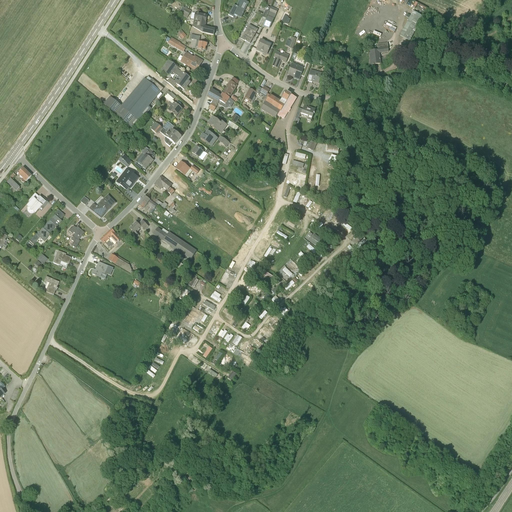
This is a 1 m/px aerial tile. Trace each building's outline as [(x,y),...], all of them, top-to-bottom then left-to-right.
[(228,16),(233,18),(235,15),(241,18),(244,13),(243,13),(248,3),(244,1),(240,9),(238,8),(234,5),(231,11),(228,16)] [(269,29),(274,19),(278,10),(274,9),(274,7),(272,6),(269,12),(268,16),(263,26),(269,29)] [(185,9),(183,7),(180,12),(183,13),(182,15),(186,17),(187,16),(188,17),(191,11),(186,8),(185,9)] [(410,41),(423,17),(413,11),(400,35),(410,41)] [(213,35),(215,30),(205,28),(206,23),(207,17),(195,14),(194,20),(194,23),(195,23),(194,26),(196,27),(195,29),(202,33),(213,35)] [(250,44),(258,30),(249,25),(241,39),(245,41),(245,42),(246,42),(250,44)] [(182,40),(186,36),(181,30),(177,34),(182,40)] [(206,47),(207,44),(199,43),(200,37),(191,35),(190,40),(196,41),(195,49),(197,49),(197,50),(201,50),(201,51),(202,51),(206,51),(206,47)] [(294,49),(298,40),(291,37),(287,47),(292,48),(294,49)] [(265,41),(261,40),(256,50),(267,55),(271,45),(272,44),(265,41)] [(181,43),(178,41),(177,43),(175,42),(173,46),(175,47),(174,48),(183,53),(186,48),(180,44),(181,43)] [(387,47),(387,45),(378,46),(378,48),(378,50),(368,51),(369,52),(370,60),(372,59),(373,66),(374,66),(374,65),(381,64),(379,54),(388,53),(388,47),(387,47)] [(283,54),(276,51),(273,58),(275,59),(272,66),(278,69),(281,61),(286,63),(289,55),(284,53),(283,54)] [(196,71),(202,63),(193,58),(194,57),(186,53),(180,62),(196,71)] [(185,75),(180,71),(181,70),(176,66),(169,60),(161,71),(168,76),(171,72),(181,79),(179,82),(176,80),(175,82),(170,79),(167,82),(174,88),(177,85),(184,90),(189,85),(188,84),(189,82),(188,81),(190,79),(185,75)] [(300,78),(303,69),(293,64),(288,75),(292,77),(293,75),(300,78)] [(319,84),(321,73),(310,70),(308,81),(319,84)] [(301,80),(295,79),(294,80),(286,78),(285,83),(299,86),(301,80)] [(149,83),(144,79),(121,107),(111,98),(105,106),(134,130),(148,113),(146,110),(163,89),(152,79),(149,83)] [(229,98),(237,86),(236,85),(237,82),(232,79),(223,94),(224,94),(229,98)] [(265,96),(269,90),(263,86),(260,92),(265,96)] [(221,98),(218,96),(219,94),(211,90),(207,97),(214,101),(209,109),(214,111),(218,105),(226,109),(230,107),(234,102),(229,98),(224,94),(221,98)] [(251,102),(255,93),(249,90),(245,98),(251,102)] [(291,95),(286,92),(286,93),(286,92),(280,101),(278,100),(273,107),(269,104),(264,112),(275,118),(277,115),(277,116),(283,119),(296,98),(291,95)] [(273,107),(278,100),(270,95),(261,110),(264,112),(269,104),(273,107)] [(176,117),(182,110),(174,102),(171,106),(172,106),(168,110),(171,112),(170,112),(176,117)] [(311,109),(304,107),(301,114),(308,116),(307,120),(311,121),(314,114),(315,114),(314,113),(315,110),(311,108),(311,109)] [(240,118),(234,114),(233,116),(231,115),(229,117),(228,116),(226,118),(237,126),(240,122),(238,121),(240,118)] [(217,121),(213,118),(208,125),(221,134),(227,126),(218,119),(217,121)] [(229,126),(236,131),(238,128),(229,121),(227,124),(229,126)] [(181,137),(172,129),(174,127),(168,122),(164,126),(168,128),(166,131),(170,134),(171,133),(180,139),(181,137)] [(157,124),(156,123),(150,129),(151,129),(157,135),(161,132),(166,136),(165,137),(165,138),(164,140),(165,142),(165,143),(166,144),(170,147),(173,143),(175,145),(180,139),(171,133),(170,134),(166,131),(165,131),(163,129),(157,124)] [(134,139),(137,136),(130,130),(128,132),(134,139)] [(218,139),(208,132),(204,136),(203,135),(200,139),(212,147),(218,139)] [(230,143),(228,142),(222,138),(221,137),(220,136),(217,141),(226,147),(230,143)] [(313,152),(317,144),(310,141),(307,149),(313,152)] [(199,159),(203,153),(196,147),(192,153),(199,159)] [(153,160),(149,157),(151,154),(145,149),(139,158),(138,158),(135,162),(145,170),(153,160)] [(216,160),(218,157),(207,150),(205,153),(213,158),(216,160)] [(128,166),(132,163),(125,155),(121,158),(128,166)] [(339,164),(340,158),(332,155),(330,161),(339,164)] [(184,176),(190,169),(181,162),(176,169),(184,176)] [(197,174),(199,171),(193,166),(190,169),(197,174)] [(25,182),(31,177),(22,168),(17,174),(25,182)] [(130,189),(138,179),(126,169),(116,182),(126,190),(129,188),(130,189)] [(170,188),(172,186),(160,178),(154,185),(161,190),(163,188),(168,192),(167,192),(171,196),(174,192),(171,189),(170,188)] [(16,191),(19,188),(10,179),(7,182),(16,191)] [(300,185),(296,185),(295,188),(303,189),(304,180),(301,179),(300,185)] [(211,183),(212,181),(210,180),(204,187),(202,186),(200,189),(210,196),(212,192),(206,188),(210,183),(211,183)] [(290,199),(293,191),(290,190),(291,187),(288,186),(284,197),(290,199)] [(298,192),(293,202),(297,203),(302,194),(298,192)] [(41,200),(39,197),(35,194),(28,202),(30,203),(27,207),(28,207),(27,209),(28,211),(29,213),(31,214),(33,214),(35,213),(36,215),(42,208),(43,209),(48,203),(46,201),(47,201),(43,198),(41,200)] [(116,204),(108,195),(103,200),(96,206),(94,204),(90,209),(101,218),(105,214),(110,209),(111,209),(116,204)] [(86,206),(89,201),(84,197),(81,202),(86,206)] [(150,201),(145,197),(144,197),(138,206),(144,210),(147,205),(148,206),(147,206),(154,211),(157,205),(150,201)] [(163,204),(154,199),(153,201),(165,210),(166,208),(168,205),(164,203),(163,204)] [(57,228),(62,222),(60,220),(64,216),(59,212),(38,236),(35,234),(29,242),(33,245),(39,239),(44,242),(47,239),(46,239),(50,235),(49,234),(56,227),(57,228)] [(148,227),(142,221),(138,225),(136,223),(130,229),(138,237),(139,236),(137,233),(142,228),(145,231),(148,227)] [(282,225),(293,232),(296,227),(284,221),(282,225)] [(76,229),(73,227),(69,232),(72,234),(73,233),(74,234),(71,241),(73,242),(70,247),(72,248),(72,249),(75,250),(79,242),(78,241),(79,238),(83,233),(77,227),(76,229)] [(168,235),(157,228),(153,235),(190,260),(196,251),(169,234),(168,235)] [(121,240),(112,230),(106,235),(109,239),(110,238),(116,244),(121,240)] [(278,231),(276,235),(287,240),(289,237),(278,231)] [(104,245),(109,239),(106,235),(100,241),(104,245)] [(241,264),(241,263),(249,249),(250,248),(243,244),(234,261),(241,264)] [(315,254),(318,251),(310,244),(307,247),(315,254)] [(267,257),(270,253),(272,254),(275,250),(270,247),(265,256),(267,257)] [(68,264),(70,259),(65,257),(66,255),(57,251),(53,263),(59,266),(61,262),(68,264)] [(301,252),(299,254),(307,262),(310,260),(301,252)] [(43,265),(48,260),(41,254),(37,260),(43,265)] [(131,274),(133,271),(130,266),(124,262),(112,255),(108,260),(131,274)] [(337,257),(330,263),(336,269),(342,264),(337,257)] [(247,265),(253,269),(256,263),(251,260),(247,265)] [(293,261),(288,266),(295,274),(300,269),(293,261)] [(234,271),(237,273),(239,267),(237,266),(237,264),(232,262),(230,268),(235,270),(234,271)] [(113,269),(109,267),(99,263),(95,270),(93,270),(91,275),(100,278),(101,274),(107,276),(107,275),(110,277),(113,269)] [(281,274),(284,277),(286,274),(292,280),(295,276),(286,267),(283,270),(284,271),(281,274)] [(221,282),(225,284),(230,274),(226,272),(221,282)] [(193,287),(198,277),(195,275),(189,286),(193,287)] [(57,291),(57,289),(57,288),(59,283),(46,277),(44,281),(49,283),(46,292),(54,296),(56,291),(57,291)] [(280,284),(272,291),(275,294),(283,287),(280,284)] [(239,298),(242,293),(235,289),(232,294),(239,298)] [(182,298),(186,300),(191,292),(186,290),(182,298)] [(211,297),(220,303),(222,299),(213,294),(211,297)] [(209,311),(212,313),(216,307),(206,301),(204,305),(210,309),(209,311)] [(286,313),(288,310),(284,306),(280,311),(286,317),(288,315),(286,313)] [(247,331),(251,326),(245,322),(242,328),(247,331)] [(218,325),(212,335),(215,337),(221,327),(218,325)] [(262,331),(269,336),(272,332),(265,327),(262,331)] [(227,332),(222,329),(219,335),(224,338),(227,332)] [(184,332),(179,331),(177,340),(183,341),(186,330),(184,330),(184,332)] [(234,336),(231,334),(230,335),(228,334),(224,339),(228,342),(234,336)] [(238,335),(233,342),(237,346),(243,338),(238,335)] [(189,342),(195,346),(199,340),(193,336),(189,342)] [(261,347),(263,344),(256,339),(254,342),(261,347)] [(244,352),(250,345),(245,342),(240,349),(244,352)] [(209,346),(203,356),(207,358),(213,349),(209,346)] [(218,362),(223,354),(220,352),(215,360),(218,362)] [(242,353),(240,357),(251,363),(253,359),(242,353)] [(224,364),(230,368),(234,361),(228,357),(224,364)] [(218,378),(220,373),(211,368),(208,373),(218,378)] [(233,371),(228,379),(233,382),(238,375),(233,371)]
